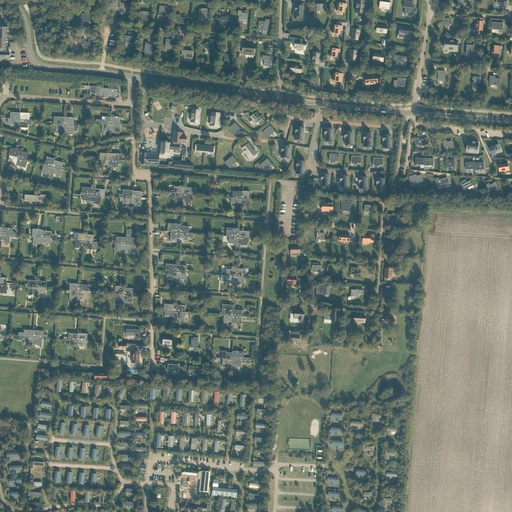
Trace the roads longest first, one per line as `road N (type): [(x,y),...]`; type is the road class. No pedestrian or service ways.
road 1 (unclassified): [(511,121),(46,67),(30,53),(24,18),(2,0)]
road 2 (track): [(51,507),(44,497),(47,453),(62,398),(113,407),(115,469)]
road 3 (track): [(142,124),(283,143),(289,119),(319,121)]
road 4 (track): [(231,439),(152,431),(152,409),(198,407),(233,417)]
road 5 (track): [(315,466),(338,472),(354,508),(367,510),(379,491),(379,448),(371,438),(358,439)]
